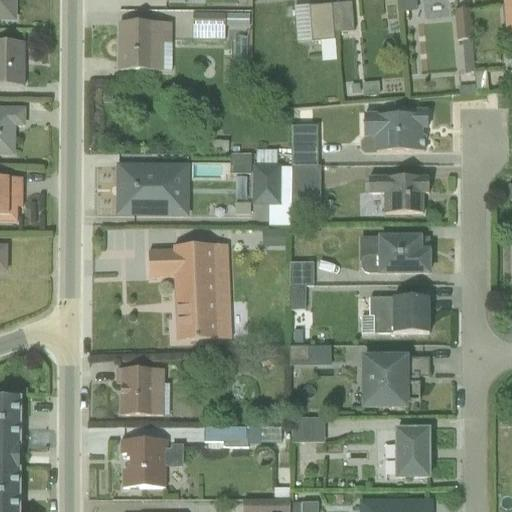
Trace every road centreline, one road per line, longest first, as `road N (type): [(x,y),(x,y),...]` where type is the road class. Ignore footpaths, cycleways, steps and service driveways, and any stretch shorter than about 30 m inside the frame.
road 1 (residential): [(67,339),(71,0)]
road 2 (residential): [(464,133),(475,361)]
road 3 (residential): [(68,511),(67,339)]
road 4 (residential): [(475,361),(478,511)]
